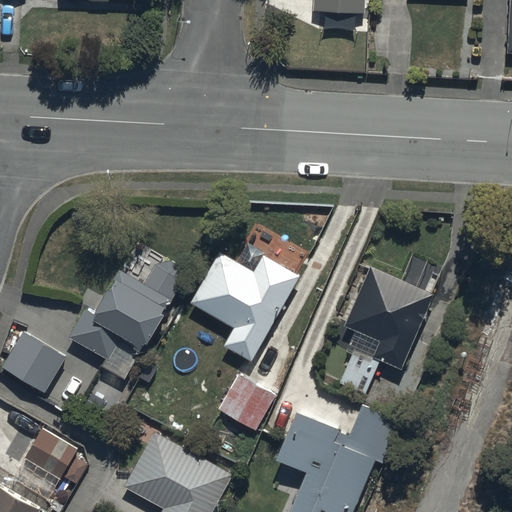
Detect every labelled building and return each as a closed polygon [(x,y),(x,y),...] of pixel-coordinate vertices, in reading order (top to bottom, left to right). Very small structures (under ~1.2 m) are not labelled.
[(314,0),(314,12),(364,15),(365,0),(314,0)] [(215,335),(250,353),(297,265),(263,247),(254,263),(218,243),(190,295),(226,315),(215,335)] [(160,248),(146,275),(116,259),(94,300),(85,295),(67,330),(112,353),(126,328),(150,340),(176,291),(173,289),(187,263),(160,248)] [(399,358),(406,342),(430,283),(369,257),(344,316),(380,331),(373,348),(399,358)] [(0,358),(0,359),(43,383),(63,345),(20,322),(0,358)] [(111,428),(135,386),(102,367),(78,409),(111,428)] [(275,386),(237,367),(217,405),(254,425),(275,386)] [(285,511),(347,511),(391,410),(361,398),(349,428),(325,417),(293,404),(274,451),(305,464),(285,511)] [(42,422),(24,453),(59,473),(77,442),(42,422)] [(153,424),(123,480),(163,501),(156,511),(206,511),(231,466),(153,424)] [(0,511),(34,511),(40,502),(0,479),(0,511)]
